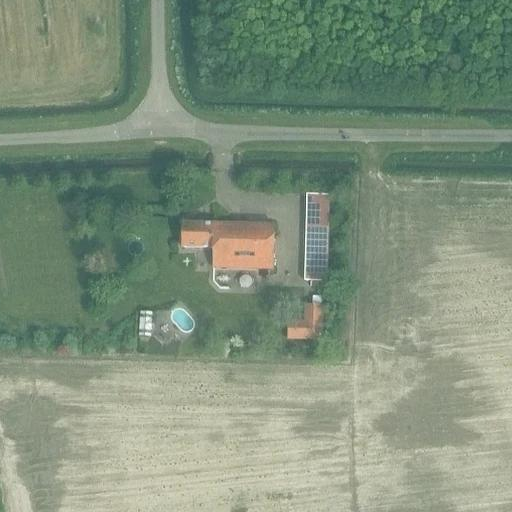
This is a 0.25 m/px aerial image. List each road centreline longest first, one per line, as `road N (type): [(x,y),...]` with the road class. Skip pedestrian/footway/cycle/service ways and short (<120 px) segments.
road 1 (unclassified): [(511,133),(160,130)]
road 2 (unclassified): [(0,140),(160,130)]
road 3 (unclassified): [(160,130),(158,0)]
